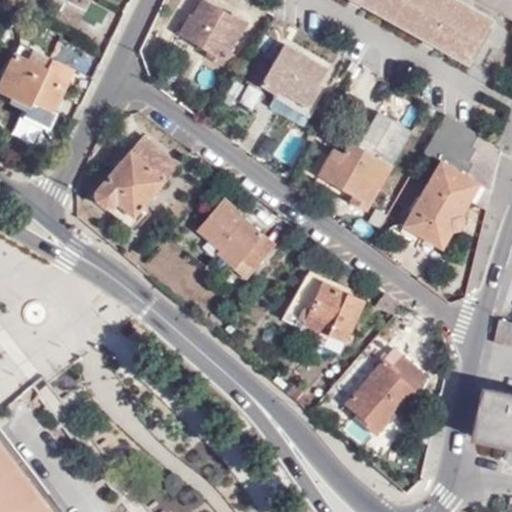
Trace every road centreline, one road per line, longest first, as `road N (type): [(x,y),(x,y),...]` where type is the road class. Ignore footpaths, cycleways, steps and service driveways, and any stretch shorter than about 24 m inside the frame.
road 1 (residential): [(119,80),(432,311),(482,327)]
road 2 (primary): [(31,225),(134,293),(258,403)]
road 3 (residential): [(482,327),(463,482),(437,511)]
road 4 (residential): [(473,92),(318,0)]
road 5 (residential): [(31,225),(55,198),(119,80)]
road 6 (primary): [(375,511),(258,403)]
road 7 (primary): [(258,403),(327,511)]
road 8 (residential): [(511,208),(482,327)]
